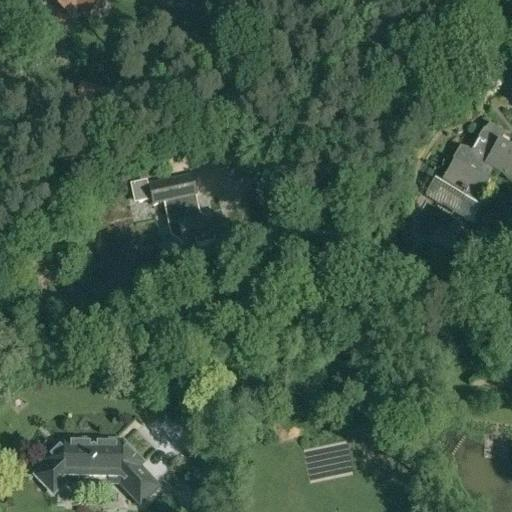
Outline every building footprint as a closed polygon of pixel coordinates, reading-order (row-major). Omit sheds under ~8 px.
[(41,0),(39,4),(54,13),(73,21),(77,13),(89,18),(100,0),(167,0),(183,8),(187,0),(41,0)] [(105,91),(99,111),(107,113),(113,93),(105,91)] [(511,151),(506,148),(511,140),(505,136),(505,135),(502,133),(503,132),(502,130),(502,129),(501,128),(499,127),(498,127),(496,127),(495,128),(494,129),(490,126),(485,132),(484,131),(472,152),(460,149),(452,162),(454,163),(440,186),(463,201),(468,194),(480,201),(490,185),(487,183),(494,173),(511,184),(511,151)] [(138,205),(151,203),(152,208),(164,206),(171,238),(181,243),(183,252),(226,245),(220,216),(205,219),(199,215),(196,199),(197,199),(193,179),(142,189),(141,185),(131,188),(134,202),(138,205)] [(501,323),(508,327),(511,325),(511,306),(510,305),(502,308),(498,315),(501,323)] [(65,443),(45,463),(65,483),(120,484),(140,505),(157,489),(137,468),(140,465),(120,444),(65,443)]
